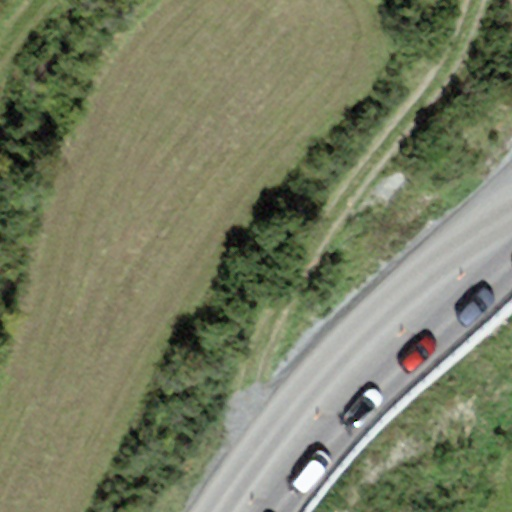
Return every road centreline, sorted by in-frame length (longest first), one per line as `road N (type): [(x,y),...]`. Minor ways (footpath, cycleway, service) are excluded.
road 1 (track): [(250,511),(235,436),(272,301),(443,65),(467,0)]
road 2 (primary): [(511,207),(381,351),(256,511)]
